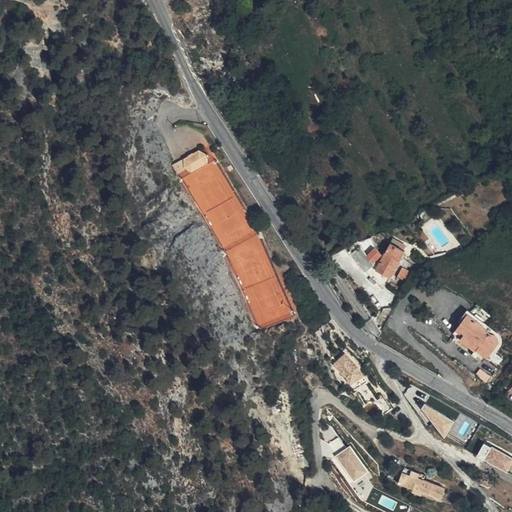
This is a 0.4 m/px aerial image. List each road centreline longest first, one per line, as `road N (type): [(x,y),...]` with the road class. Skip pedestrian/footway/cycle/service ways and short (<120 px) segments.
road 1 (tertiary): [(511,429),(354,333),(211,110),(155,0)]
road 2 (unknown): [(435,442),(375,426),(320,397),(313,411),(324,476),(360,511)]
road 3 (unknown): [(381,352),(435,442),(500,511)]
